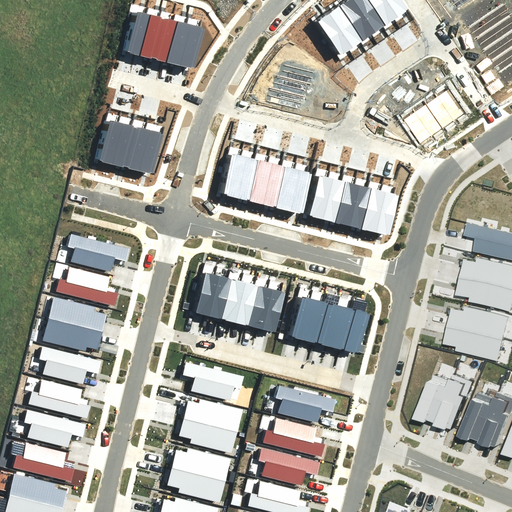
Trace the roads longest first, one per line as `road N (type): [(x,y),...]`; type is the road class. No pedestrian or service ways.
road 1 (residential): [(148,329),(381,390)]
road 2 (residential): [(407,277),(175,219)]
road 3 (residential): [(103,511),(148,329)]
road 4 (residential): [(369,440),(511,498)]
road 5 (residential): [(209,102),(348,134)]
road 6 (residential): [(348,134),(370,83),(442,40)]
road 7 (residential): [(209,102),(280,0)]
road 8 (residential): [(175,219),(209,102)]
